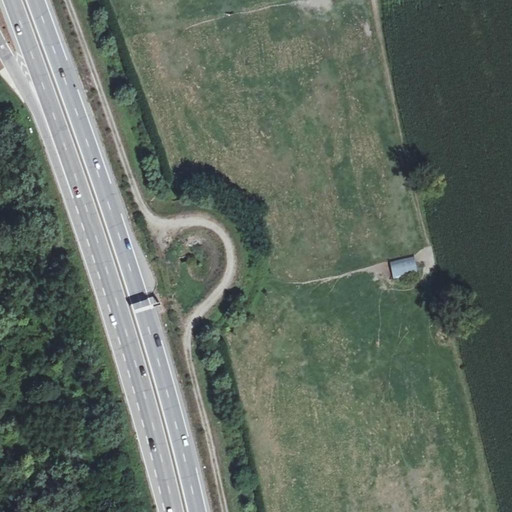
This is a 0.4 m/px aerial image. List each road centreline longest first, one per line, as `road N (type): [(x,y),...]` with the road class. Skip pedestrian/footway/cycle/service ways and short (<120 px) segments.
road 1 (trunk): [(11,0),(106,272),(173,511)]
road 2 (trunk): [(197,511),(135,282),(36,0)]
road 3 (track): [(373,0),(429,259)]
road 4 (track): [(152,219),(67,0)]
road 5 (track): [(186,344),(192,320),(229,275),(232,248),(223,230),(203,221),(152,219)]
road 6 (track): [(225,511),(186,344)]
road 7 (track): [(186,344),(152,219)]
